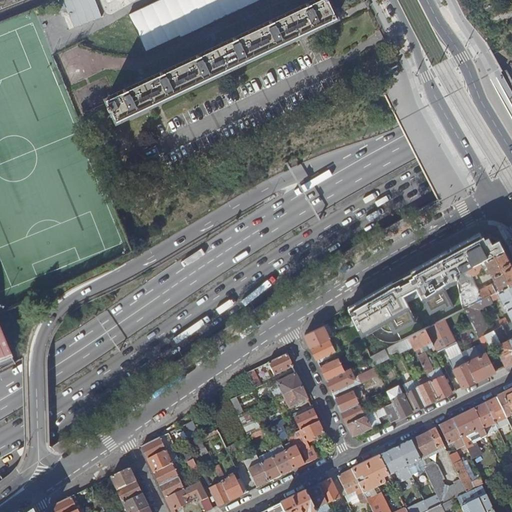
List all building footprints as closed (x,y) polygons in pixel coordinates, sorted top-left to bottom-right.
[(93,0),(63,0),(56,3),(59,10),(65,8),(73,28),(101,17),(93,0)] [(108,97),(118,119),(119,119),(118,118),(340,21),(330,0),(108,97)] [(181,36),(257,0),(160,0),(128,15),(146,51),(180,35),(181,36)] [(347,307),(350,313),(356,326),(360,334),(388,317),(392,324),(414,313),(405,295),(419,288),(428,307),(442,300),(444,304),(453,299),(443,280),(456,273),(504,250),(498,239),(479,233),(424,262),(363,297),(364,298),(351,306),(351,305),(347,307)] [(511,283),(511,266),(504,250),(456,273),(463,309),(463,308),(488,296),(496,292),(493,286),(480,293),(471,276),(488,268),(492,275),(488,277),(489,279),(493,277),(499,290),(511,283)] [(511,283),(499,290),(497,291),(503,304),(505,303),(506,305),(503,307),(504,309),(506,309),(511,321),(511,320),(511,283)] [(488,296),(463,308),(478,337),(489,332),(477,309),(492,303),(488,296)] [(350,313),(345,316),(351,328),(356,326),(350,313)] [(456,341),(444,318),(425,328),(431,341),(435,350),(436,352),(444,348),(456,341)] [(495,322),(498,328),(503,325),(507,323),(504,318),(495,322)] [(0,365),(13,360),(11,354),(12,354),(0,323),(0,365)] [(323,325),(304,334),(310,346),(329,338),(332,336),(330,332),(326,333),(323,325)] [(491,344),(508,336),(508,335),(503,325),(498,328),(489,332),(478,337),(481,343),(484,348),(491,344)] [(349,329),(357,345),(363,342),(356,326),(351,328),(349,329)] [(414,349),(418,348),(429,343),(431,341),(425,328),(408,337),(410,341),(414,349)] [(408,337),(395,343),(397,347),(410,341),(408,337)] [(329,338),(310,346),(316,359),(335,350),(329,338)] [(505,366),(511,362),(511,344),(509,339),(495,346),(505,366)] [(461,353),(456,341),(444,348),(449,360),(461,353)] [(479,355),(486,352),(484,348),(481,343),(475,346),(479,355)] [(475,381),(495,371),(487,354),(486,352),(479,355),(475,346),(466,351),(471,360),(466,362),(475,381)] [(374,364),(389,357),(385,348),(370,355),(371,358),(374,364)] [(419,359),(423,358),(418,348),(414,349),(419,359)] [(461,353),(466,362),(471,360),(466,351),(461,353)] [(462,387),(475,381),(466,362),(461,353),(449,360),(448,360),(462,387)] [(289,361),(286,354),(267,363),(273,376),(292,367),(289,361)] [(438,399),(451,392),(439,367),(432,371),(425,356),(423,358),(419,359),(427,376),(438,399)] [(319,366),(325,379),(344,370),(338,357),(319,366)] [(360,382),(378,373),(375,366),(356,376),(360,382)] [(325,379),(331,392),(352,382),(354,377),(349,368),(344,370),(325,379)] [(258,379),(254,370),(247,373),(251,383),(258,379)] [(298,380),(295,374),(276,382),(279,387),(282,395),(301,386),(298,380)] [(424,405),(438,399),(427,376),(418,381),(420,385),(416,387),(424,405)] [(333,395),(335,398),(353,390),(353,389),(358,387),(362,396),(364,394),(360,386),(361,385),(360,382),(333,395)] [(399,418),(411,412),(398,384),(386,389),(391,401),(399,418)] [(304,393),(301,386),(282,395),(275,398),(273,399),(278,408),(287,404),(289,408),(307,399),(304,393)] [(282,395),(279,387),(272,390),(275,398),(282,395)] [(363,400),(366,398),(364,394),(362,396),(358,387),(353,389),(353,390),(335,398),(340,411),(359,402),(363,400)] [(414,410),(424,405),(416,387),(405,392),(414,410)] [(511,415),(511,390),(497,398),(506,418),(511,415)] [(243,413),(235,398),(230,400),(237,416),(243,413)] [(506,418),(497,398),(485,404),(495,424),(506,418)] [(365,414),(369,412),(363,400),(359,402),(365,414)] [(390,422),(399,418),(391,401),(369,412),(365,414),(346,423),(352,435),(379,422),(377,417),(386,412),(390,422)] [(340,411),(346,423),(365,414),(359,402),(340,411)] [(485,404),(473,409),(483,429),(495,424),(485,404)] [(312,409),(310,406),(292,415),(293,418),(312,409)] [(315,416),(312,409),(293,418),(299,431),(318,422),(315,416)] [(452,420),(468,453),(471,459),(480,455),(474,443),(486,437),(485,434),(483,429),(473,409),(452,420)] [(506,418),(495,424),(497,429),(509,423),(506,418)] [(452,420),(438,426),(447,445),(452,443),(454,447),(458,447),(460,447),(462,452),(464,451),(465,454),(468,453),(452,420)] [(283,433),(278,421),(271,424),(274,431),(276,436),(283,433)] [(192,422),(188,424),(194,436),(198,434),(192,422)] [(323,433),(318,422),(299,431),(293,434),(307,463),(317,458),(311,447),(309,448),(307,443),(313,440),(313,438),(323,433)] [(495,424),(483,429),(485,434),(497,429),(495,424)] [(434,428),(409,440),(419,459),(422,458),(443,447),(434,428)] [(217,429),(199,437),(201,440),(218,432),(217,429)] [(249,440),(261,434),(259,430),(247,436),(249,440)] [(218,432),(201,440),(204,447),(221,439),(218,432)] [(198,434),(194,436),(200,449),(204,447),(201,440),(199,437),(198,434)] [(159,438),(141,447),(145,455),(147,460),(165,451),(159,438)] [(409,440),(396,447),(406,467),(419,461),(419,459),(409,440)] [(225,447),(227,452),(234,449),(232,444),(225,447)] [(300,466),(304,465),(295,446),(284,451),(292,470),(300,466)] [(165,451),(172,464),(178,460),(172,447),(165,451)] [(396,447),(378,456),(388,476),(394,473),(406,467),(396,447)] [(165,451),(147,460),(151,469),(153,473),(172,464),(165,451)] [(287,473),(292,470),(284,451),(272,457),(280,476),(287,473)] [(455,452),(448,456),(459,480),(466,492),(481,485),(483,484),(480,478),(478,474),(475,475),(476,480),(470,482),(455,452)] [(263,485),(269,482),(260,463),(256,455),(243,461),(256,488),(263,485)] [(378,456),(351,469),(365,497),(372,511),(406,511),(404,508),(396,511),(388,511),(376,487),(384,484),(385,482),(383,478),(388,476),(378,456)] [(269,482),(280,476),(272,457),(260,463),(269,482)] [(187,462),(191,470),(192,470),(196,468),(192,459),(187,462)] [(419,461),(406,467),(408,472),(421,465),(419,461)] [(421,465),(440,504),(456,497),(466,492),(459,480),(452,483),(453,485),(448,488),(443,487),(440,480),(442,479),(436,466),(431,461),(430,461),(421,465)] [(157,482),(159,486),(178,477),(172,464),(153,473),(157,482)] [(237,497),(243,495),(236,481),(234,476),(233,476),(232,474),(228,476),(229,478),(224,480),(217,464),(213,466),(220,482),(229,501),(237,497)] [(406,467),(394,473),(397,479),(409,473),(408,472),(406,467)] [(135,481),(129,468),(111,478),(117,490),(135,481)] [(198,478),(201,477),(196,468),(192,470),(196,479),(198,478)] [(351,469),(337,476),(346,495),(354,492),(357,498),(358,500),(365,497),(351,469)] [(200,481),(203,488),(209,484),(205,475),(201,477),(198,478),(200,481)] [(163,494),(165,498),(184,489),(178,477),(159,486),(163,494)] [(330,479),(317,485),(326,504),(339,498),(330,479)] [(243,495),(246,493),(240,480),(236,481),(243,495)] [(141,494),(135,481),(117,490),(123,503),(141,494)] [(165,498),(171,511),(174,511),(174,510),(190,502),(189,501),(196,503),(198,497),(200,498),(206,495),(203,488),(200,481),(184,489),(165,498)] [(222,505),(229,501),(220,482),(208,488),(217,507),(222,505)] [(317,485),(305,492),(314,510),(326,504),(317,485)] [(494,511),(481,485),(466,492),(456,497),(463,511),(494,511)] [(305,492),(280,504),(283,511),(315,511),(314,510),(305,492)] [(346,495),(344,497),(347,502),(357,498),(354,492),(346,495)] [(137,511),(148,507),(141,494),(123,503),(126,511),(137,511)] [(71,497),(52,506),(55,511),(72,511),(77,510),(71,497)] [(105,511),(108,511),(102,497),(98,499),(104,511),(105,511)] [(204,511),(206,511),(213,509),(207,498),(201,501),(200,502),(204,511)] [(104,511),(98,499),(92,502),(97,511),(104,511)]
